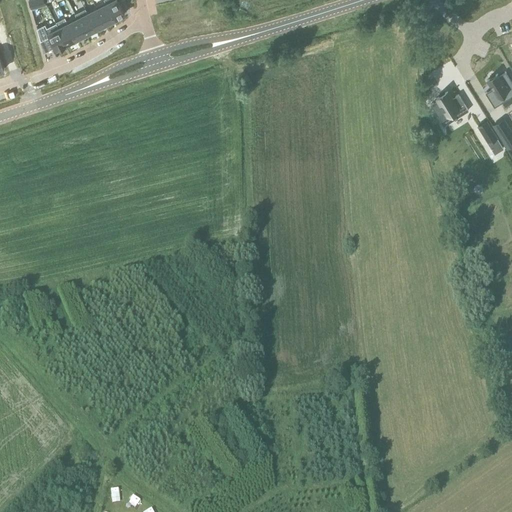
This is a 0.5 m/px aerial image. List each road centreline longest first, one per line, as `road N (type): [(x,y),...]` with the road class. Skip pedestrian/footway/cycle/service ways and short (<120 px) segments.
road 1 (residential): [(144,20),(88,58),(0,92)]
road 2 (unclassified): [(364,0),(236,41)]
